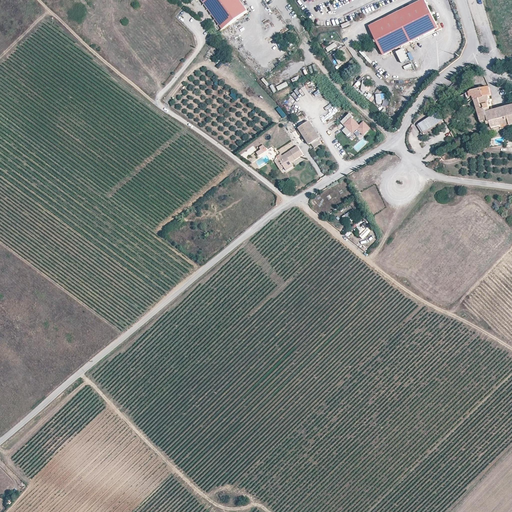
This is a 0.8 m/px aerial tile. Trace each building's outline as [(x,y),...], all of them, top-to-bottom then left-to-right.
[(240,0),(202,0),(222,28),(247,10),(240,0)] [(439,28),(425,0),(424,0),(371,26),(384,55),(439,28)] [(289,47),(294,45),(289,36),(285,38),(289,47)] [(326,47),(327,51),(338,46),(336,43),(326,47)] [(397,51),(400,57),(407,54),(404,48),(397,51)] [(337,52),(333,55),(339,64),(343,62),(337,52)] [(400,57),(403,63),(410,60),(407,54),(400,57)] [(287,82),(276,86),(278,90),(288,86),(287,82)] [(492,96),(490,87),(471,91),(469,92),(470,97),(473,97),(474,100),(485,99),(484,97),(489,96),(492,96)] [(382,103),(382,100),(386,100),(385,93),(376,93),(376,104),(382,103)] [(491,112),(488,102),(489,102),(490,102),(490,101),(489,96),(484,97),(485,99),(474,100),(477,109),(485,107),(488,123),(509,118),(506,106),(504,107),(505,108),(491,112)] [(331,103),(336,112),(339,110),(334,101),(331,103)] [(485,107),(477,109),(481,122),(486,121),(487,124),(489,123),(488,123),(485,107)] [(458,110),(444,117),(448,125),(462,117),(458,110)] [(444,120),(439,112),(418,124),(426,136),(445,124),(442,121),(444,120)] [(370,129),(364,122),(360,126),(352,119),(353,117),(350,114),(341,123),(344,126),(346,124),(348,126),(346,128),(343,131),(348,137),(352,132),(353,133),(358,129),(364,135),(370,129)] [(511,127),(509,118),(488,123),(489,123),(487,124),(489,131),(501,128),(501,130),(511,127)] [(310,122),(299,129),(309,145),(311,144),(319,138),(320,138),(310,122)] [(426,136),(418,124),(417,125),(424,137),(426,136)] [(315,149),(322,143),(319,138),(311,144),(315,149)] [(291,141),(278,149),(281,154),(294,146),(291,141)] [(281,170),(285,168),(287,171),(294,167),(292,163),(295,161),(304,155),(298,146),(282,156),(281,154),(278,156),(280,158),(279,159),(275,161),(281,170)] [(269,151),(271,157),(279,154),(276,148),(269,151)] [(364,198),(373,192),(370,188),(361,193),(364,198)] [(371,202),(366,205),(371,214),(376,211),(371,202)] [(354,209),(345,214),(350,222),(359,217),(354,209)] [(354,229),(358,233),(363,229),(359,225),(354,229)]
